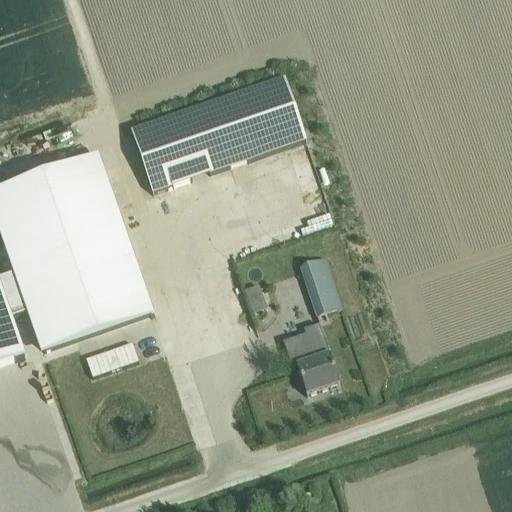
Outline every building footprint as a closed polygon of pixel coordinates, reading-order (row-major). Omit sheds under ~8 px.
[(153,197),(306,144),(285,82),(209,108),(209,109),(132,135),(153,197)] [(45,355),(148,319),(95,166),(0,199),(0,224),(18,277),(32,317),(45,355)] [(317,320),(342,312),(335,293),(325,263),(300,271),(311,301),(317,320)] [(241,272),(229,274),(234,302),(247,299),(241,272)] [(0,370),(26,362),(13,324),(32,317),(18,277),(0,283),(0,370)] [(305,338),(283,345),(292,372),(297,370),(307,399),(340,388),(325,344),(322,335),(306,341),(305,338)]
